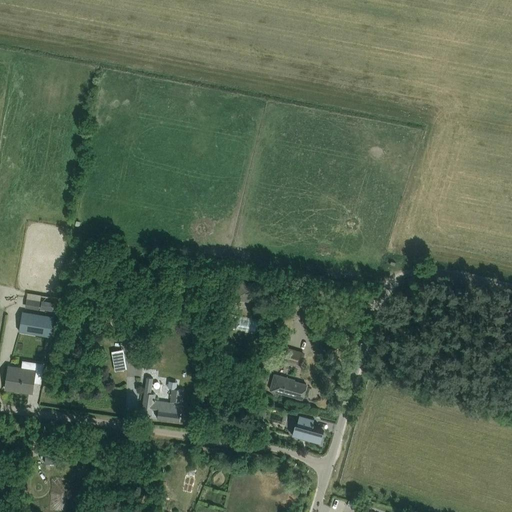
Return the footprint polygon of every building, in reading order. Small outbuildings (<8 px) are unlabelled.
[(253,301),(257,286),(241,283),(238,298),(253,301)] [(26,296),(25,305),(38,307),(40,298),(26,296)] [(41,300),(40,307),(52,309),(53,301),(41,300)] [(22,312),(19,331),(51,336),(54,317),(22,312)] [(304,355),(297,352),(290,350),(286,362),(300,367),(304,355)] [(9,366),(6,389),(32,393),(35,370),(21,368),(9,366)] [(296,379),(276,374),(272,390),(305,399),(309,384),(296,381),(296,379)] [(151,393),(153,380),(153,378),(146,377),(142,408),(158,410),(157,418),(179,421),(183,390),(176,389),(177,382),(169,381),(168,388),(172,388),(170,402),(154,400),(155,393),(151,393)] [(295,423),(292,435),(320,443),(324,431),(312,427),(312,425),(314,425),(314,423),(313,423),(314,419),(299,415),(297,423),(295,423)] [(49,456),(48,465),(60,467),(61,457),(49,456)] [(349,500),(347,506),(356,509),(357,503),(349,500)]
